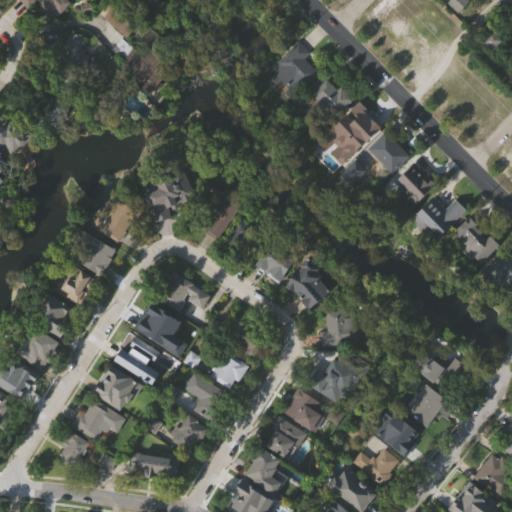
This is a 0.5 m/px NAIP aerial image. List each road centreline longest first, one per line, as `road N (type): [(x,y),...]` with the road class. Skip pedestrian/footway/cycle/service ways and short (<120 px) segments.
road 1 (residential): [(5,487),(154,253),(178,249),(283,318),(289,332),(288,348),(186,511)]
road 2 (residential): [(298,0),(511,214)]
road 3 (residential): [(0,486),(180,511)]
road 4 (residential): [(407,511),(507,370)]
